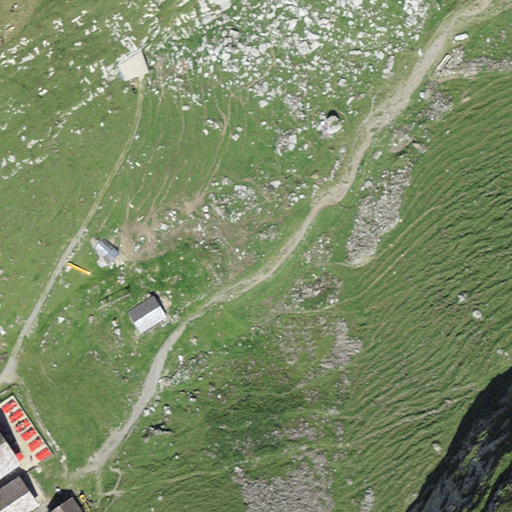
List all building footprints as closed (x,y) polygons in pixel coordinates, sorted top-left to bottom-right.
[(141,54),(119,63),(126,82),(148,73),(141,54)] [(95,250),(109,265),(121,253),(106,239),(95,250)] [(153,297),(127,314),(140,334),(166,317),(153,297)] [(0,435),(0,473),(18,460),(0,435)] [(20,478),(0,491),(0,511),(30,511),(40,505),(20,478)] [(79,511),(72,501),(55,511),(79,511)]
